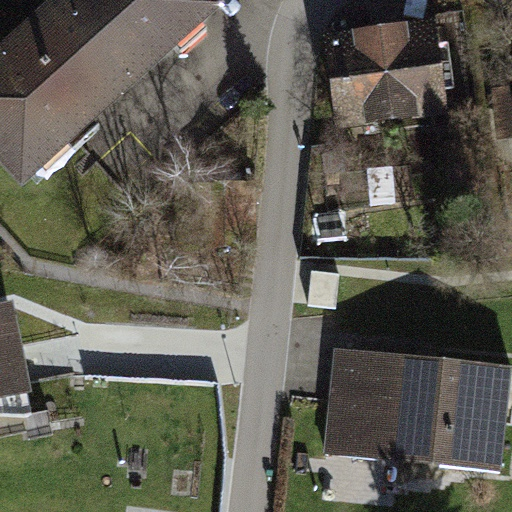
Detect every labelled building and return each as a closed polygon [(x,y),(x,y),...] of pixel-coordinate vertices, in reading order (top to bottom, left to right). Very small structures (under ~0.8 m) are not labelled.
[(210,0),(62,0),(0,57),(0,170),(25,198),(225,15),(210,0)] [(358,60),(332,63),(342,137),(451,123),(441,44),(413,47),(411,33),(355,40),(358,60)] [(511,90),(493,93),(498,151),(511,149),(511,90)] [(19,314),(0,317),(0,410),(36,403),(19,314)] [(511,403),(511,371),(337,357),(328,468),(506,483),(511,403)]
